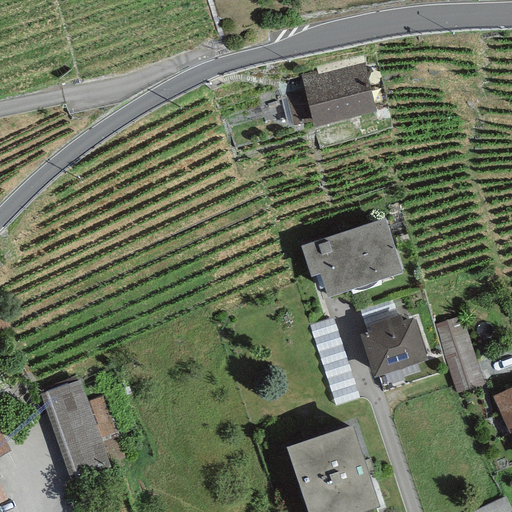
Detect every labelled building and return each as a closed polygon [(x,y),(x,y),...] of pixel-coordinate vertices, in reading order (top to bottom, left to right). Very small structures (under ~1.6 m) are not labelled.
[(301,79),(303,89),(285,94),(294,131),(312,127),(313,134),(376,119),(364,63),(301,79)] [(385,213),(301,241),(311,269),(321,266),(329,289),(402,265),(385,213)] [(371,326),(360,330),(374,373),(428,355),(413,312),(402,316),(400,310),(369,320),(371,326)] [(438,324),(462,389),(488,380),(464,314),(438,324)] [(511,385),(492,396),(508,429),(511,428),(511,430),(511,385)] [(88,387),(46,401),(75,484),(116,470),(88,387)] [(109,394),(95,399),(107,435),(120,430),(109,394)] [(353,417),(287,439),(310,511),(337,511),(379,497),(353,417)] [(0,452),(11,447),(0,428),(0,452)] [(511,511),(511,497),(467,511),(511,511)]
